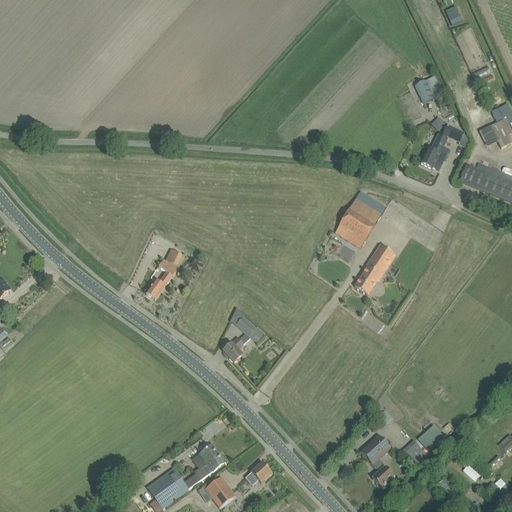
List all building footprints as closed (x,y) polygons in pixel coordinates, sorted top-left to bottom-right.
[(437,11),(428,15),(431,22),(440,18),(437,11)] [(493,72),(463,79),(465,87),(495,79),(493,72)] [(442,97),(440,94),(433,97),(426,82),(414,87),(423,106),(442,97)] [(474,119),(479,128),(493,120),(489,112),(474,119)] [(511,133),(506,120),(490,127),(498,144),(501,150),(511,144),(511,133)] [(459,144),(464,134),(447,126),(442,136),(459,144)] [(439,172),(443,163),(449,151),(442,148),(446,140),(439,136),(431,152),(428,151),(425,156),(420,165),(431,171),(432,169),(439,172)] [(511,203),(511,184),(466,165),(459,182),(511,203)] [(361,249),(386,209),(360,193),(335,234),(361,249)] [(413,239),(390,278),(417,293),(439,254),(413,239)] [(368,297),(374,288),(384,273),(394,257),(380,247),(354,287),(368,297)] [(165,263),(178,269),(184,258),(171,251),(165,263)] [(155,302),(160,294),(172,278),(177,271),(163,261),(158,268),(166,274),(159,284),(156,282),(146,295),(155,302)] [(0,301),(3,298),(11,292),(0,279),(0,301)] [(232,345),(223,353),(233,365),(242,358),(237,351),(243,346),(250,339),(256,345),(264,335),(257,329),(256,330),(243,319),(244,317),(236,310),(230,323),(236,327),(245,335),(239,341),(238,340),(232,346),(232,345)] [(438,430),(421,445),(431,455),(447,440),(438,430)] [(467,449),(478,439),(475,436),(464,446),(467,449)] [(511,449),(511,448),(511,436),(511,438),(509,436),(498,446),(505,454),(511,449)] [(379,438),(368,447),(361,454),(379,473),(371,480),(382,491),(394,479),(377,461),(389,450),(379,438)] [(427,459),(413,443),(399,455),(408,467),(413,463),(417,468),(427,459)] [(174,472),(147,491),(162,511),(208,476),(224,464),(212,447),(204,453),(199,456),(200,457),(193,462),(199,470),(194,474),(196,476),(183,485),(174,472)] [(492,469),(501,460),(498,457),(489,466),(492,469)] [(261,485),(264,482),(272,475),(262,464),(254,471),(245,480),(252,487),(258,482),(261,485)] [(468,467),(463,472),(475,483),(480,477),(468,467)] [(211,500),(219,510),(220,509),(235,498),(232,494),(235,492),(229,483),(226,485),(221,479),(205,491),(203,488),(201,489),(198,492),(206,503),(210,501),(211,500)] [(459,502),(465,494),(446,482),(441,490),(459,502)] [(504,482),(498,486),(504,493),(509,488),(504,482)] [(492,483),(487,488),(497,498),(502,493),(492,483)] [(502,496),(499,498),(504,504),(507,501),(503,497),(502,496)]
